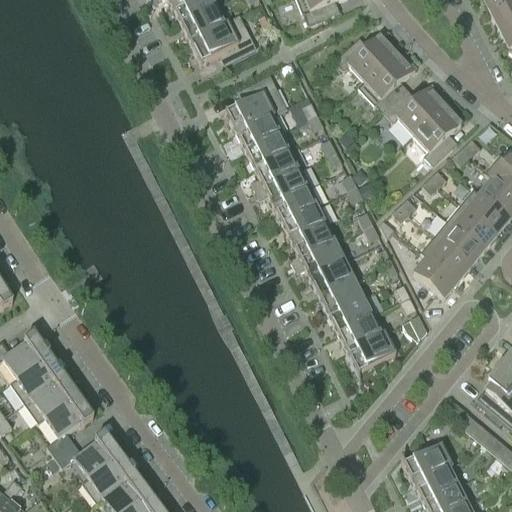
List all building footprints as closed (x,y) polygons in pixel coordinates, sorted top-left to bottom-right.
[(154,0),(157,5),(164,1),(170,12),(192,0),(154,0)] [(179,30),(217,11),(211,0),(192,0),(170,12),(179,30)] [(257,5),(254,0),(243,0),(248,10),(257,5)] [(292,0),(301,20),(303,19),(307,31),(333,20),(328,9),(349,0),(348,0),(292,0)] [(511,5),(511,0),(478,0),(488,18),(511,5)] [(511,5),(488,18),(497,36),(511,28),(511,5)] [(188,48),(238,23),(237,22),(226,28),(217,11),(179,30),(188,48)] [(238,23),(188,48),(199,69),(223,57),(228,68),(254,55),(238,23)] [(507,54),(511,51),(511,28),(497,36),(507,54)] [(356,94),(398,56),(389,47),(386,49),(378,41),(362,56),(354,47),(333,66),(343,77),(347,73),(362,88),(356,94)] [(382,119),(403,100),(395,92),(414,74),(398,56),(356,94),(373,112),(374,111),(382,119)] [(234,139),(284,114),(268,83),(242,96),(247,106),(223,118),(234,139)] [(411,142),(446,109),(430,91),(411,109),(403,100),(382,119),(392,129),(396,125),(411,142)] [(301,113),(307,126),(316,121),(310,109),(301,113)] [(446,109),(411,142),(426,158),(422,162),(431,172),(452,153),(444,144),(460,129),(452,121),(455,119),(446,109)] [(284,114),(234,139),(243,158),(282,138),(281,137),(276,140),(268,124),(285,115),(284,114)] [(322,133),(316,121),(307,126),(313,138),(322,133)] [(282,138),(243,158),(253,176),(291,157),(282,138)] [(319,150),(325,162),(334,158),(328,145),(319,150)] [(470,145),(458,156),(467,165),(479,154),(470,145)] [(459,173),(467,165),(458,156),(450,163),(459,173)] [(291,157),(253,176),(258,186),(250,190),(254,198),(300,175),(291,157)] [(340,170),(334,158),(325,162),(331,174),(340,170)] [(483,178),(511,202),(511,163),(509,160),(504,165),(498,160),(483,178)] [(300,175),(254,198),(258,206),(266,202),(271,212),(309,193),(300,175)] [(428,184),(437,193),(445,186),(436,177),(428,184)] [(511,221),(511,202),(483,178),(482,179),(488,184),(488,185),(489,186),(478,200),(472,195),(471,195),(508,226),(511,221)] [(340,185),(346,197),(355,193),(349,180),(340,185)] [(437,193),(428,184),(420,191),(429,200),(437,193)] [(309,193),(271,212),(280,231),(318,211),(309,193)] [(355,193),(346,197),(352,209),(361,205),(355,193)] [(508,226),(471,195),(458,211),(495,242),(508,226)] [(398,212),(407,221),(414,214),(406,204),(398,212)] [(318,211),(280,231),(289,249),(328,230),(318,211)] [(495,242),(458,211),(445,227),(482,257),(495,242)] [(407,221),(398,212),(390,219),(399,228),(407,221)] [(356,223),(362,235),(371,231),(365,219),(356,223)] [(385,245),(393,236),(382,227),(378,230),(385,245)] [(432,242),(469,273),(482,257),(445,227),(432,242)] [(328,230),(289,249),(295,259),(287,263),(291,271),(337,248),(328,230)] [(377,243),(371,231),(362,235),(368,247),(377,243)] [(419,258),(456,289),(469,273),(432,242),(419,258)] [(337,248),(291,271),(295,279),(303,275),(308,286),(346,266),(337,248)] [(374,260),(381,272),(390,267),(383,255),(374,260)] [(456,289),(419,258),(419,259),(425,264),(412,279),(442,305),(456,289)] [(346,266),(308,286),(317,304),(355,284),(346,266)] [(396,279),(390,267),(381,272),(387,284),(396,279)] [(355,284),(317,304),(326,322),(365,303),(355,284)] [(11,308),(0,291),(0,314),(0,315),(11,308)] [(393,296),(399,308),(408,304),(402,292),(393,296)] [(365,303),(326,322),(336,340),(374,321),(365,303)] [(414,316),(408,304),(399,308),(405,320),(414,316)] [(374,321),(336,340),(345,358),(383,339),(374,321)] [(408,326),(418,346),(425,338),(417,321),(408,326)] [(394,360),(383,339),(345,358),(356,380),(394,360)] [(8,390),(48,363),(31,340),(22,347),(24,349),(9,360),(0,348),(0,367),(2,366),(14,385),(8,390)] [(511,363),(511,365),(508,362),(509,362),(508,361),(496,375),(511,388),(511,363)] [(48,363),(8,390),(22,410),(61,382),(48,363)] [(511,388),(496,375),(484,389),(485,390),(486,389),(489,392),(485,396),(484,395),(475,406),(511,436),(511,435),(511,388)] [(36,430),(75,402),(76,401),(71,394),(70,394),(61,382),(22,410),(36,430)] [(52,464),(72,450),(65,440),(80,429),(82,432),(91,425),(75,402),(36,430),(43,426),(57,445),(45,453),(52,464)] [(480,450),(488,440),(466,421),(458,431),(480,450)] [(4,423),(0,425),(0,440),(10,433),(4,423)] [(72,450),(52,464),(60,475),(72,466),(86,485),(80,490),(80,491),(119,462),(118,462),(120,461),(115,454),(113,455),(102,440),(92,447),(94,449),(79,460),(72,450)] [(488,440),(480,450),(494,462),(502,452),(488,440)] [(412,491),(450,472),(439,451),(401,470),(412,491)] [(511,459),(502,452),(494,462),(509,474),(511,469),(511,459)] [(119,462),(80,491),(94,510),(133,481),(119,462)] [(450,472),(412,491),(421,510),(459,490),(450,472)] [(105,511),(131,511),(147,500),(133,481),(94,510),(95,511),(101,506),(105,511)] [(6,493),(14,500),(21,493),(12,486),(6,493)] [(459,490),(421,510),(422,511),(461,511),(469,508),(459,490)] [(12,511),(8,508),(14,500),(6,493),(0,500),(0,501),(4,505),(0,508),(0,511),(12,511)] [(155,511),(147,500),(131,511),(155,511)]
